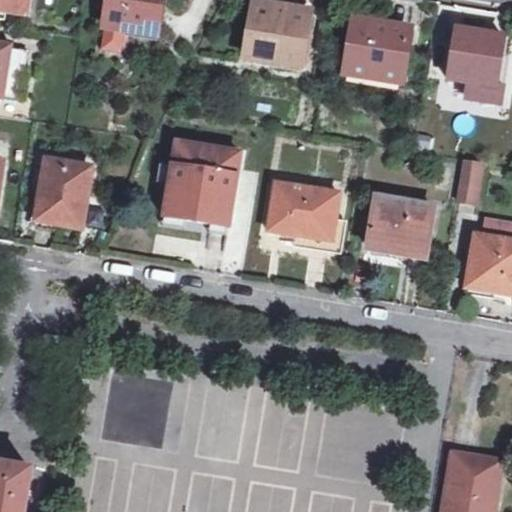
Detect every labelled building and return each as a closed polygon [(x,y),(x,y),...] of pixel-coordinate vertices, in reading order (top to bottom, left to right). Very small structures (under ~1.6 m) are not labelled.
[(0,0),(0,10),(5,12),(27,15),(29,0),(0,0)] [(99,0),(98,10),(108,12),(102,50),(122,53),(125,30),(156,34),(160,0),(99,0)] [(254,3),(246,49),(280,54),(278,62),(301,65),(309,12),(254,3)] [(354,20),(345,73),(376,79),(375,85),(399,89),(409,29),(354,20)] [(325,53),(330,25),(322,24),(317,52),(325,53)] [(448,79),(472,83),(495,87),(494,95),(503,96),(511,39),(456,30),(448,79)] [(0,98),(1,99),(2,97),(20,100),(28,52),(10,49),(10,47),(0,45),(0,98)] [(280,54),(246,49),(245,56),(278,62),(280,54)] [(376,79),(345,73),(344,80),(375,85),(376,79)] [(495,87),(472,83),(469,98),(502,104),(503,96),(494,95),(495,87)] [(175,169),(173,184),(169,183),(169,185),(166,208),(186,212),(185,218),(187,218),(204,221),(205,216),(212,217),(230,220),(241,147),(176,138),(172,167),(172,169),(175,169)] [(482,165),(464,162),(457,202),(475,205),(482,165)] [(76,229),(81,200),(86,201),(91,169),(47,163),(37,222),(76,229)] [(160,165),(157,183),(169,185),(169,183),(173,184),(175,169),(172,169),(172,167),(160,165)] [(332,243),(335,220),(339,195),(274,185),(267,233),(296,237),(332,243)] [(391,253),(391,248),(427,254),(434,209),(376,199),(368,249),(391,253)] [(186,212),(166,208),(163,225),(186,228),(187,218),(185,218),(186,212)] [(230,220),(212,217),(210,232),(227,234),(230,220)] [(345,222),(335,220),(332,243),(296,237),(294,248),(340,256),(345,222)] [(476,237),(469,282),(495,286),(494,294),(511,297),(511,225),(485,220),(483,238),(476,237)] [(495,286),(469,282),(467,290),(494,294),(495,286)] [(443,511),(494,511),(503,462),(453,454),(443,511)] [(0,511),(26,511),(33,472),(0,466),(0,511)]
